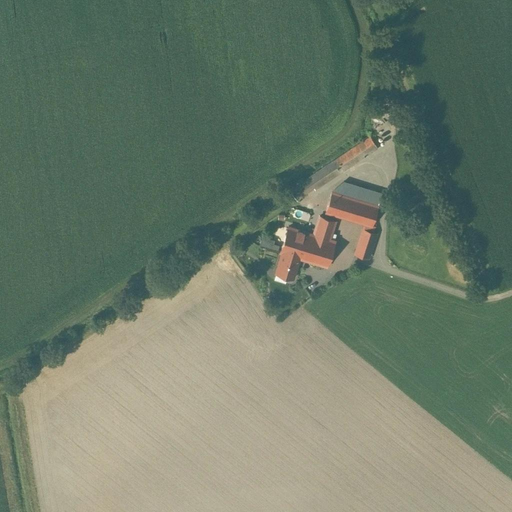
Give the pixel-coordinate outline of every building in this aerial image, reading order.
[(336,159),(307,178),(290,191),(297,200),(313,187),(315,189),(345,169),(377,148),(370,136),(336,159)] [(381,192),(344,181),(331,191),(325,211),(371,225),(381,192)] [(424,191),(413,196),(416,202),(427,196),(424,191)] [(404,201),(402,201),(400,202),(399,202),(398,203),(397,204),(396,205),(395,206),(394,207),(394,208),(393,210),(393,211),(393,212),(393,214),(394,215),(395,218),(397,220),(398,221),(399,222),(401,222),(402,223),(404,223),(407,222),(409,222),(410,221),(411,220),(413,218),(414,216),(414,215),(415,213),(415,211),(414,210),(414,208),(413,206),(412,204),(410,203),(408,202),(407,201),(404,201)] [(319,215),(313,234),(288,227),(281,251),(282,252),(276,273),(293,278),(299,257),(326,266),(334,240),(329,239),(335,220),(319,215)] [(376,233),(363,229),(355,253),(368,257),(376,233)] [(260,244),(280,250),(283,241),(262,236),(260,244)]
